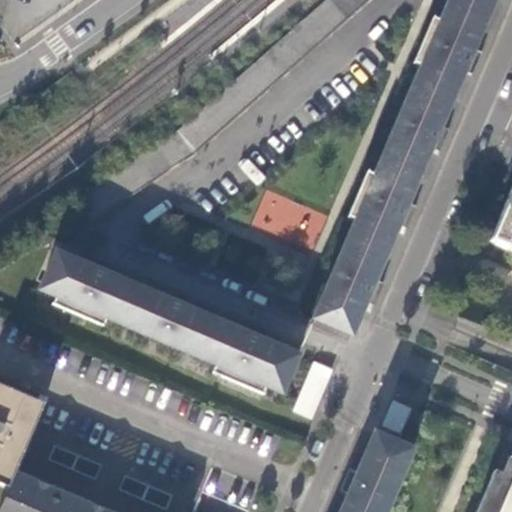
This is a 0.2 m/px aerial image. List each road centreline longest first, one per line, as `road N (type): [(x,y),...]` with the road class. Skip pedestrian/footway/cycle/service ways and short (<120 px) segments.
road 1 (residential): [(314,511),(511,31)]
road 2 (unknown): [(119,454),(60,430),(52,447),(57,464),(107,487)]
road 3 (tertiary): [(128,0),(0,80)]
